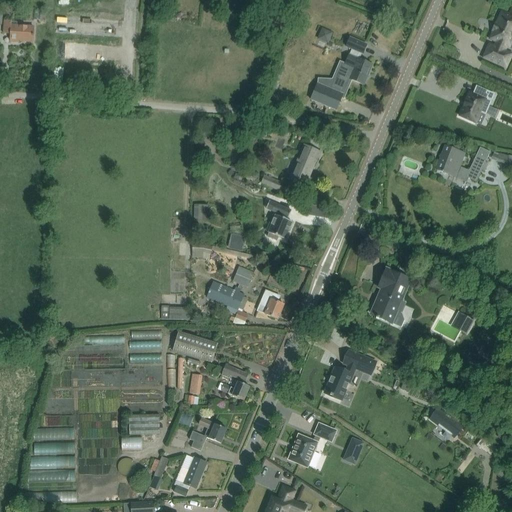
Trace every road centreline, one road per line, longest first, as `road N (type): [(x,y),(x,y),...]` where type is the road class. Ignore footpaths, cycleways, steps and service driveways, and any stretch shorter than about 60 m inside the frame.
road 1 (tertiary): [(223,511),(380,136)]
road 2 (unclassified): [(0,95),(223,110),(380,136)]
road 3 (tertiary): [(380,136),(437,0)]
